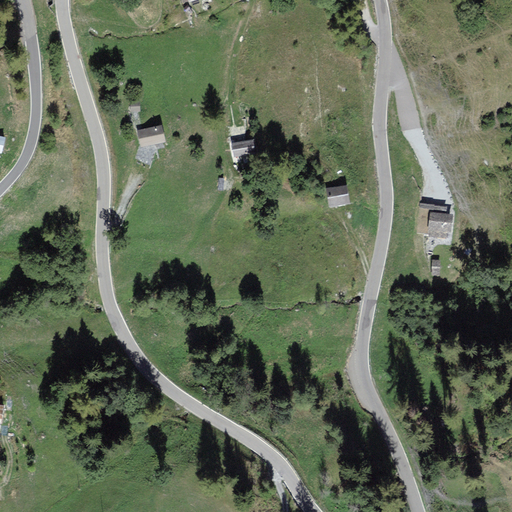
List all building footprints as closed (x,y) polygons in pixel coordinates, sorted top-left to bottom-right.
[(141,103),(132,103),(132,113),(141,113),(141,103)] [(163,128),(140,133),(143,148),(166,143),(163,128)] [(256,142),(234,145),(236,158),(258,156),(256,142)] [(350,188),(328,191),(330,209),(352,207),(350,188)] [(455,218),(432,216),(429,243),(452,246),(455,218)] [(440,277),(441,262),(433,262),(433,277),(440,277)]
